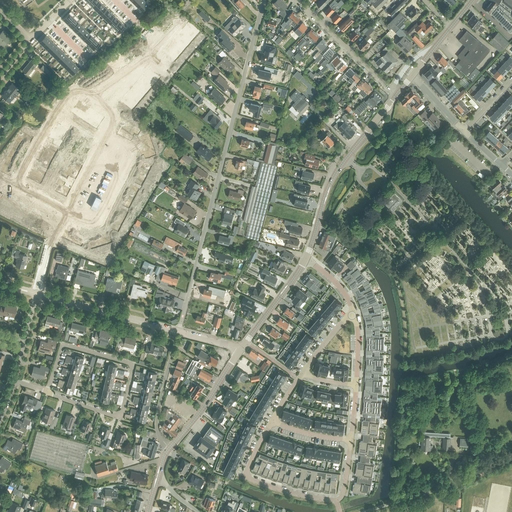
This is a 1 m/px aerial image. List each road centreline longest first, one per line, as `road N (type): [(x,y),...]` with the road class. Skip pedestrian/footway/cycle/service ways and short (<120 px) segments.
road 1 (unclassified): [(178,331),(263,0)]
road 2 (residential): [(350,440),(340,497),(309,497),(244,476),(272,422)]
road 3 (residential): [(67,211),(11,182),(75,86),(101,104)]
road 4 (residential): [(47,391),(118,418),(133,364),(60,345)]
road 5 (tertiary): [(306,257),(327,186),(395,96)]
road 6 (residential): [(363,511),(511,459)]
road 7 (unclassified): [(178,331),(35,297)]
road 8 (residential): [(395,96),(295,0)]
road 9 (residential): [(101,142),(125,159),(99,220),(92,225),(67,211)]
road 10 (residential): [(168,448),(157,415),(178,331)]
road 11 (tertiary): [(168,448),(239,350)]
